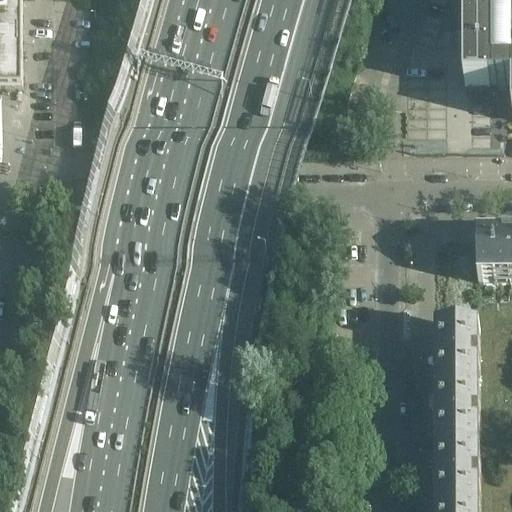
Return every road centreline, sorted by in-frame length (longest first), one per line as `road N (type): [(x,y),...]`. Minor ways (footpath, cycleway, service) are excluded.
road 1 (unclassified): [(0,195),(390,197)]
road 2 (residential): [(388,511),(390,197)]
road 3 (motorway): [(213,0),(144,264)]
road 4 (motorway): [(211,263),(282,0)]
road 5 (motorway): [(144,264),(52,476),(44,511)]
road 6 (motorway): [(162,511),(211,263)]
road 7 (motorway): [(144,264),(96,511)]
road 8 (motorway): [(218,511),(211,263)]
road 9 (unclassified): [(390,197),(511,197)]
